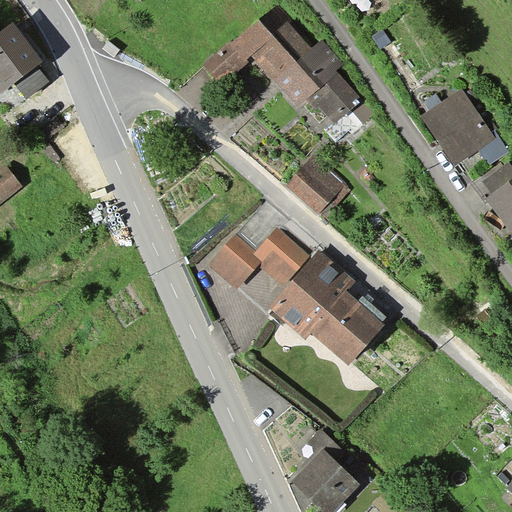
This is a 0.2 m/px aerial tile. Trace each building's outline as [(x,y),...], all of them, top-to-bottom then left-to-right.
[(309,47),(273,5),(209,59),(220,72),(252,44),(296,95),(309,84),(330,108),(353,89),(332,64),(338,58),(321,37),(309,47)] [(45,54),(16,17),(0,28),(0,88),(14,78),(28,97),(52,79),(37,60),(45,54)] [(489,133),(461,88),(427,110),(455,154),(489,133)] [(342,180),(313,154),(292,178),(321,204),(342,180)] [(9,163),(0,168),(0,205),(26,188),(9,163)] [(511,177),(492,191),(511,221),(511,177)] [(276,272),(299,246),(277,227),(259,249),(238,230),(213,259),(236,279),(257,255),(276,272)] [(347,348),(376,316),(340,284),(348,275),(318,247),(273,296),(304,324),(311,316),(347,348)] [(328,511),(358,482),(323,448),(292,481),(324,511),(328,511)]
